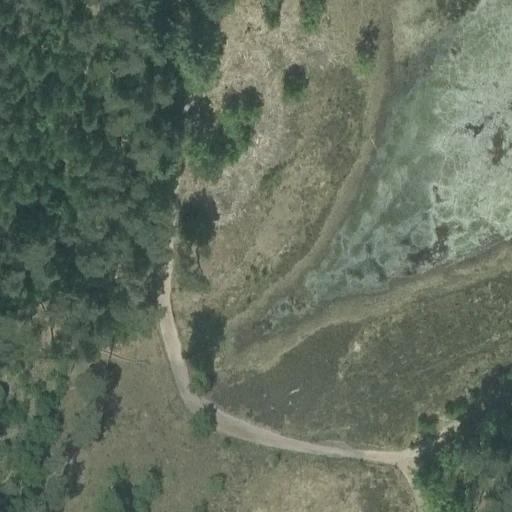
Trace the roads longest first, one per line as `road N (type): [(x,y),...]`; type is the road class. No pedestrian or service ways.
road 1 (track): [(165,258),(173,372),(193,412),(222,434),(407,466)]
road 2 (track): [(165,258),(185,119),(176,0)]
road 3 (track): [(511,388),(429,440),(407,466)]
